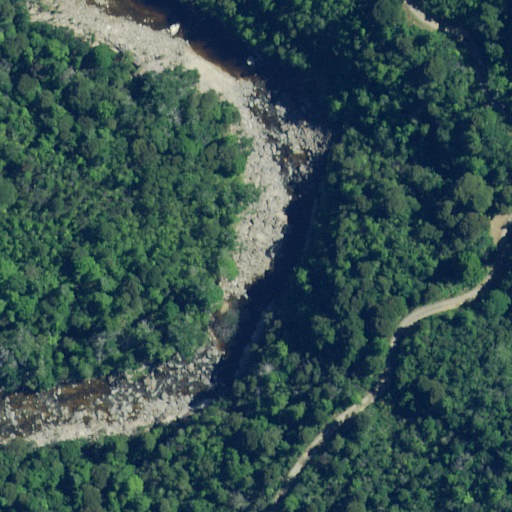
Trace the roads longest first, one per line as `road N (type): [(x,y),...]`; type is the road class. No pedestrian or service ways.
road 1 (track): [(511,247),(478,304),(404,328),(259,511)]
road 2 (track): [(433,0),(511,123)]
